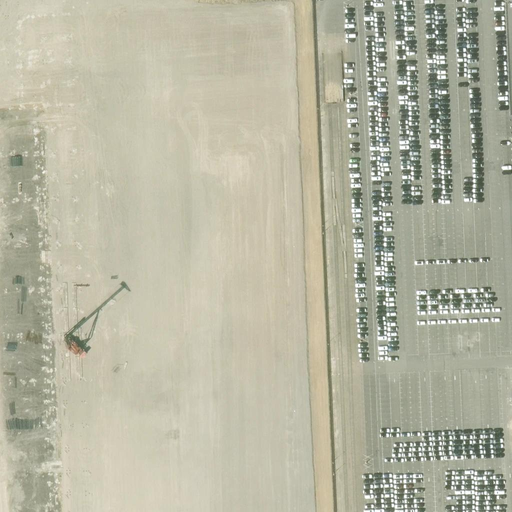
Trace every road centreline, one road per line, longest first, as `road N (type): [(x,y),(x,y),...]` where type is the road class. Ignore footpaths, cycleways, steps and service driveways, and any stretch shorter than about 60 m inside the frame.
road 1 (unknown): [(196,153),(314,150),(316,364)]
road 2 (unknown): [(120,156),(121,48),(145,34),(169,47),(168,99),(145,155)]
road 3 (unknown): [(25,381),(19,158)]
road 4 (unknown): [(196,153),(208,368)]
road 5 (unknown): [(316,364),(340,369),(346,511)]
road 6 (unknown): [(316,364),(323,511)]
road 7 (unknown): [(459,365),(464,511)]
road 8 (unknown): [(394,367),(399,511)]
road 9 (unknown): [(208,368),(214,511)]
road 10 (unknown): [(32,511),(25,381)]
